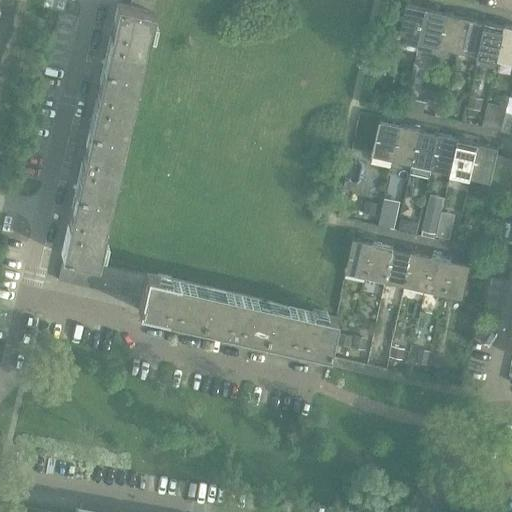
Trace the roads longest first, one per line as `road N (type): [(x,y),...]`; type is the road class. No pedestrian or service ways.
road 1 (residential): [(318,386),(144,348),(120,319),(27,297)]
road 2 (residential): [(46,211),(93,0)]
road 3 (residential): [(185,511),(0,477)]
road 4 (residential): [(424,511),(490,407)]
